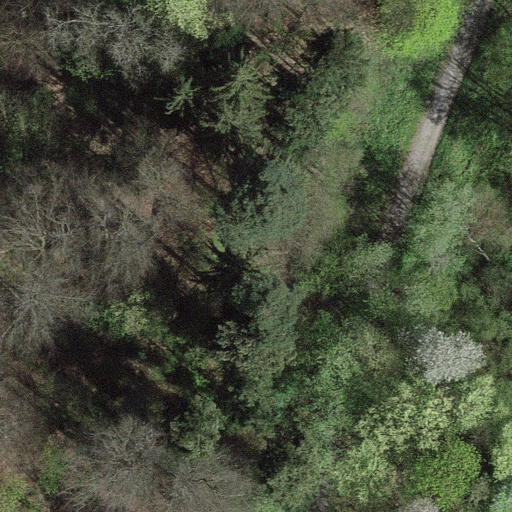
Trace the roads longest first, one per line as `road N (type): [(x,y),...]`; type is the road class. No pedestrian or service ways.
road 1 (track): [(475,0),(355,313),(317,511)]
road 2 (track): [(0,166),(112,0)]
